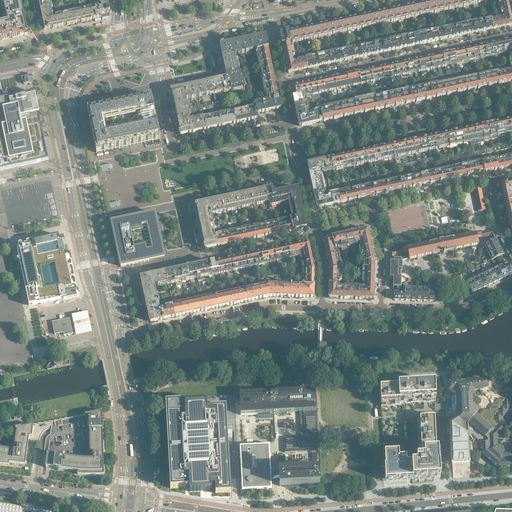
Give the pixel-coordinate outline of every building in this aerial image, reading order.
[(0,0),(0,40),(27,34),(25,24),(24,16),(20,0),(0,0)] [(51,8),(50,1),(49,0),(45,1),(39,2),(40,10),(50,8),(51,8)] [(109,11),(106,0),(90,0),(91,3),(93,4),(94,4),(95,7),(87,9),(87,10),(84,11),(86,22),(92,21),(92,20),(109,16),(108,11),(109,11)] [(439,7),(438,0),(432,2),(432,3),(434,13),(439,12),(439,11),(441,11),(440,7),(439,7)] [(449,10),(446,0),(438,0),(439,7),(440,7),(441,11),(444,10),(444,11),(449,10)] [(453,4),(452,0),(446,0),(449,10),(453,9),(453,8),(456,7),(455,3),(453,4)] [(478,7),(478,4),(476,0),(467,0),(468,1),(469,0),(470,4),(473,4),(473,5),(472,5),(472,8),(478,7)] [(434,13),(432,3),(432,2),(423,3),(424,10),(426,10),(427,14),(429,13),(430,14),(434,13)] [(424,10),(423,3),(417,5),(417,6),(420,16),(424,15),(424,14),(427,14),(426,10),(424,10)] [(420,16),(417,6),(417,5),(409,6),(410,13),(411,13),(412,17),(415,16),(415,17),(420,16)] [(410,13),(409,6),(403,8),(403,9),(405,19),(410,18),(410,17),(412,17),(411,13),(410,13)] [(510,14),(509,8),(508,6),(498,8),(499,10),(500,11),(501,13),(502,14),(502,15),(503,16),(510,14)] [(52,15),(50,8),(40,10),(42,18),(48,17),(51,16),(52,15)] [(405,19),(403,9),(403,8),(394,10),(396,16),(397,16),(398,20),(400,19),(401,20),(405,19)] [(396,16),(394,10),(388,11),(389,12),(391,22),(395,21),(395,20),(398,20),(397,16),(396,16)] [(86,22),(84,11),(81,12),(80,11),(76,12),(73,12),(73,14),(70,14),(72,25),(86,22)] [(391,22),(389,12),(388,11),(380,13),(381,19),(382,19),(383,23),(386,22),(386,23),(391,22)] [(381,19),(380,13),(374,14),(374,15),(376,25),(381,24),(381,23),(383,23),(382,19),(381,19)] [(72,25),(70,14),(67,15),(66,14),(59,15),(59,17),(56,17),(56,18),(58,28),(72,25)] [(376,25),(374,15),(374,14),(365,16),(367,22),(368,22),(369,26),(371,25),(372,26),(376,25)] [(511,25),(511,22),(510,14),(503,16),(504,17),(506,27),(511,25)] [(58,28),(56,18),(53,19),(51,18),(51,16),(48,17),(49,20),(50,29),(52,28),(52,29),(58,28)] [(367,22),(365,16),(359,17),(360,18),(362,28),(366,27),(369,26),(368,22),(367,22)] [(50,29),(49,20),(48,17),(42,18),(44,28),(43,29),(44,31),(45,31),(46,30),(50,29)] [(362,28),(360,18),(359,17),(351,19),(352,25),(353,25),(354,29),(357,29),(362,28)] [(504,17),(502,18),(501,17),(497,18),(499,28),(506,27),(504,17)] [(493,30),(491,20),(490,18),(488,19),(488,20),(484,20),(487,31),(493,30)] [(499,28),(497,18),(493,19),(493,20),(491,20),(493,30),(499,28)] [(352,25),(351,19),(345,20),(345,21),(347,32),(352,31),(352,30),(354,29),(353,25),(352,25)] [(347,32),(345,21),(345,20),(336,22),(338,28),(339,28),(340,32),(343,32),(347,32)] [(487,31),(484,20),(481,21),(480,20),(478,21),(481,32),(487,31)] [(481,32),(478,21),(476,21),(476,22),(473,23),(475,33),(481,32)] [(338,28),(336,22),(330,23),(331,24),(333,35),(337,34),(337,33),(340,32),(339,28),(338,28)] [(333,35),(331,24),(330,23),(322,25),(323,32),(325,31),(325,35),(328,35),(328,36),(333,35)] [(469,35),(466,23),(464,24),(464,25),(461,25),(463,36),(469,35)] [(475,33),(473,23),(469,24),(468,23),(466,23),(469,35),(475,33)] [(323,32),(322,25),(316,26),(316,27),(318,38),(323,37),(323,36),(325,35),(325,31),(323,32)] [(463,36),(461,25),(457,26),(456,25),(454,26),(457,37),(463,36)] [(318,38),(316,27),(316,26),(307,28),(309,35),(310,34),(311,38),(314,38),(314,39),(318,38)] [(457,37),(454,26),(452,26),(452,27),(449,28),(451,38),(457,37)] [(309,35),(307,28),(301,29),(302,31),(304,41),(308,40),(308,39),(311,38),(310,34),(309,35)] [(451,38),(449,28),(443,29),(445,40),(451,38)] [(304,41),(302,31),(301,29),(293,31),(294,38),(296,37),(296,41),(299,41),(299,42),(304,41)] [(445,40),(443,29),(437,30),(439,41),(445,40)] [(439,41),(437,30),(431,32),(433,42),(439,41)] [(294,38),(293,31),(287,32),(287,34),(289,42),(291,42),(292,43),(294,43),(294,42),(296,41),(296,37),(294,38)] [(289,42),(287,34),(287,32),(280,34),(282,45),(289,44),(289,42)] [(433,42),(431,32),(425,33),(427,44),(433,42)] [(427,44),(425,33),(419,34),(421,45),(427,44)] [(421,45),(419,34),(413,35),(415,46),(421,45)] [(415,46),(413,35),(407,37),(409,47),(415,46)] [(269,56),(267,46),(265,38),(265,37),(258,39),(260,50),(257,51),(257,54),(256,54),(257,58),(258,58),(269,56)] [(409,47),(407,37),(401,38),(403,49),(409,47)] [(403,49),(401,38),(395,39),(397,50),(403,49)] [(260,50),(258,39),(250,40),(252,50),(253,50),(256,49),(256,51),(257,51),(260,50)] [(397,50),(395,39),(389,40),(391,51),(397,50)] [(252,50),(250,40),(243,42),(245,53),(249,52),(253,51),(253,50),(252,50)] [(391,51),(389,40),(383,42),(385,52),(391,51)] [(245,53),(243,42),(236,43),(238,53),(238,54),(241,53),(241,54),(245,53)] [(385,52),(383,42),(377,43),(379,54),(385,52)] [(510,50),(508,42),(502,43),(504,53),(507,52),(508,51),(510,50)] [(238,53),(236,43),(228,45),(231,56),(234,56),(235,56),(234,54),(238,53)] [(379,54),(377,43),(371,45),(373,55),(379,54)] [(504,53),(502,43),(496,44),(498,54),(504,53)] [(292,49),(291,47),(290,45),(289,44),(282,45),(284,53),(294,51),(293,49),(292,49)] [(498,54),(496,44),(490,45),(492,55),(498,54)] [(231,56),(228,45),(221,46),(224,59),(231,58),(231,56)] [(373,55),(371,45),(365,46),(367,56),(373,55)] [(492,55),(490,45),(484,47),(486,57),(492,56),(492,55)] [(367,56),(365,46),(359,47),(361,57),(367,56)] [(361,57),(359,47),(353,48),(355,59),(361,57)] [(486,57),(484,47),(478,48),(480,58),(486,57)] [(355,59),(353,48),(347,50),(349,60),(355,59)] [(480,58),(478,48),(472,49),(474,59),(480,58)] [(474,59),(472,49),(466,50),(468,61),(474,59)] [(349,60),(347,50),(341,51),(343,61),(349,60)] [(468,61),(466,50),(460,52),(462,62),(468,61)] [(294,57),(293,55),(294,53),(294,51),(284,53),(286,62),(292,61),(293,59),(293,58),(294,57)] [(343,61),(341,51),(335,52),(338,63),(343,61)] [(338,63),(335,52),(329,53),(332,64),(338,63)] [(462,62),(460,52),(454,53),(456,63),(462,62)] [(332,64),(329,53),(323,55),(326,65),(332,64)] [(456,63),(454,53),(448,54),(450,65),(456,63)] [(450,65),(448,54),(442,56),(445,67),(447,66),(447,65),(450,65)] [(326,65),(323,55),(317,56),(320,66),(326,65)] [(237,65),(236,60),(235,61),(234,56),(231,56),(231,58),(224,59),(225,67),(236,65),(237,65)] [(270,63),(270,60),(269,56),(258,58),(259,61),(258,61),(259,65),(260,65),(270,63)] [(320,66),(317,56),(311,57),(314,68),(320,66)] [(445,67),(442,56),(436,57),(439,67),(442,66),(442,67),(445,67)] [(314,68),(311,57),(305,58),(306,60),(308,69),(314,68)] [(439,67),(436,57),(430,58),(433,69),(435,69),(435,68),(439,67)] [(433,69),(430,58),(424,59),(427,70),(430,69),(430,70),(433,69)] [(306,60),(303,60),(303,59),(299,60),(301,70),(308,69),(306,60)] [(427,70),(424,59),(418,61),(421,72),(423,71),(423,70),(427,70)] [(301,70),(299,60),(295,61),(295,62),(293,62),(295,72),(301,70)] [(295,72),(293,62),(292,61),(286,62),(288,73),(295,72)] [(421,72),(418,61),(412,62),(415,72),(418,72),(421,72)] [(415,72),(412,62),(406,63),(409,74),(411,74),(411,73),(415,72)] [(272,69),(270,63),(260,65),(260,68),(259,68),(260,72),(261,72),(272,69)] [(409,74),(406,63),(400,64),(403,75),(406,74),(406,75),(409,74)] [(403,75),(400,64),(395,66),(397,77),(399,77),(399,76),(403,75)] [(239,72),(238,68),(237,68),(236,65),(225,67),(227,75),(241,72),(241,71),(239,72)] [(397,77),(395,66),(389,67),(391,77),(394,77),(394,78),(397,77)] [(391,77),(389,67),(383,68),(385,80),(387,79),(387,78),(391,77)] [(385,80),(383,68),(377,70),(379,80),(382,79),(383,80),(385,80)] [(273,76),(272,69),(261,72),(262,74),(261,75),(261,79),(263,79),(263,78),(273,76)] [(379,80),(377,70),(371,71),(373,82),(375,82),(375,81),(379,80)] [(373,82),(371,71),(365,72),(367,82),(370,82),(371,83),(373,82)] [(508,83),(505,71),(501,72),(501,73),(499,74),(498,74),(501,84),(508,83)] [(243,84),(243,83),(243,82),(243,81),(243,80),(242,78),(241,72),(227,75),(228,79),(229,80),(231,91),(232,95),(245,93),(244,89),(244,88),(244,87),(244,86),(244,85),(244,84),(243,84)] [(367,82),(365,72),(359,73),(361,84),(361,85),(364,84),(363,83),(367,82)] [(501,84),(498,74),(499,74),(498,73),(495,73),(495,72),(491,73),(494,86),(501,84)] [(361,84),(359,73),(353,75),(355,86),(357,85),(361,84)] [(494,86),(491,73),(487,74),(487,75),(485,76),(487,87),(494,86)] [(32,83),(31,78),(33,78),(33,77),(32,74),(30,75),(30,74),(27,75),(28,76),(21,78),(22,81),(24,81),(24,84),(24,85),(32,83)] [(355,86),(353,75),(347,76),(349,86),(353,85),(353,86),(355,86)] [(487,87),(485,76),(484,75),(481,75),(481,76),(478,77),(480,88),(487,87)] [(275,83),(273,76),(263,78),(263,79),(263,82),(262,82),(263,86),(264,86),(275,83)] [(349,86),(347,76),(341,77),(343,88),(345,88),(345,87),(349,86)] [(343,88),(341,77),(335,78),(337,89),(341,88),(341,89),(343,88)] [(473,90),(471,77),(467,78),(467,79),(464,80),(466,91),(473,90)] [(480,88),(478,77),(475,78),(475,77),(471,77),(473,90),(480,88)] [(337,89),(335,78),(329,80),(331,91),(333,91),(333,90),(337,89)] [(231,91),(229,80),(228,79),(222,81),(224,93),(231,91)] [(466,91),(464,80),(464,79),(460,80),(460,81),(457,81),(460,93),(466,91)] [(331,91),(329,80),(323,81),(325,91),(329,91),(331,91)] [(224,93),(222,81),(214,82),(217,94),(224,93)] [(325,91),(323,81),(317,82),(319,94),(321,93),(321,92),(325,91)] [(460,93),(457,81),(454,82),(454,81),(450,82),(453,94),(460,93)] [(217,94),(214,82),(207,84),(210,96),(217,94)] [(320,98),(319,94),(317,82),(311,84),(313,95),(318,98),(319,102),(321,102),(320,98)] [(453,94),(450,82),(446,83),(446,84),(443,84),(446,96),(453,94)] [(276,90),(275,83),(264,86),(265,89),(264,89),(264,93),(266,93),(276,90)] [(446,96),(443,84),(443,83),(439,84),(440,85),(437,86),(439,97),(446,96)] [(210,96),(207,84),(200,85),(202,96),(206,95),(206,96),(210,96)] [(313,95),(311,84),(305,85),(307,95),(307,96),(308,96),(313,98),(314,98),(316,103),(319,102),(318,98),(313,95)] [(202,96),(200,85),(192,87),(195,98),(198,97),(199,98),(202,97),(202,96)] [(307,95),(305,85),(291,88),(293,97),(301,96),(301,98),(304,97),(305,98),(312,99),(313,99),(313,101),(314,103),(316,103),(314,98),(313,98),(308,96),(307,96),(307,95)] [(432,99),(429,85),(426,86),(426,87),(423,88),(425,100),(432,99)] [(439,97),(437,86),(436,85),(433,85),(429,85),(432,99),(439,97)] [(195,98),(192,87),(185,88),(186,96),(186,99),(187,99),(191,98),(191,99),(195,99),(195,98)] [(186,99),(186,96),(185,88),(171,91),(172,96),(173,95),(176,106),(185,104),(185,103),(185,100),(187,100),(187,99),(186,99)] [(425,100),(423,88),(416,89),(419,102),(425,100)] [(419,102),(416,89),(413,90),(413,89),(409,90),(412,103),(419,102)] [(278,99),(276,90),(266,93),(266,95),(267,96),(268,99),(269,99),(272,98),(272,99),(273,99),(273,100),(278,99)] [(412,103),(409,90),(405,90),(405,91),(402,92),(405,104),(412,103)] [(43,138),(40,120),(39,120),(38,119),(39,119),(38,118),(37,113),(37,112),(36,107),(36,106),(35,105),(36,105),(36,102),(35,102),(35,101),(34,97),(33,92),(33,93),(20,95),(20,96),(0,99),(0,171),(2,171),(8,170),(8,169),(41,162),(48,161),(44,142),(43,142),(43,138)] [(405,104),(402,92),(395,93),(398,106),(405,104)] [(398,106),(395,93),(392,94),(392,93),(388,94),(391,107),(398,106)] [(391,107),(388,94),(385,95),(385,96),(382,96),(384,109),(391,107)] [(97,155),(161,141),(154,110),(151,96),(136,99),(87,109),(97,155)] [(306,103),(305,98),(304,97),(301,98),(301,96),(293,97),(295,106),(306,103)] [(384,109),(382,96),(375,98),(377,110),(384,109)] [(280,109),(278,99),(273,100),(273,99),(272,99),(272,98),(269,99),(269,101),(270,101),(271,103),(272,102),(272,104),(271,105),(272,111),(280,109)] [(371,112),(368,98),(364,99),(364,100),(361,101),(364,113),(371,112)] [(377,110),(375,98),(372,99),(371,98),(368,98),(371,112),(377,110)] [(272,111),(271,105),(272,104),(272,102),(271,103),(270,101),(269,101),(262,102),(264,112),(272,111)] [(364,113),(361,101),(354,102),(357,115),(364,113)] [(264,112),(262,102),(255,104),(255,105),(254,105),(253,107),(253,108),(251,108),(251,109),(248,110),(250,120),(257,119),(256,116),(258,115),(258,114),(264,112)] [(357,115),(354,102),(351,103),(351,102),(347,103),(350,116),(357,115)] [(189,111),(188,107),(187,107),(186,104),(186,103),(185,103),(185,104),(176,106),(177,113),(189,111)] [(308,110),(306,103),(295,106),(296,113),(308,110)] [(350,116),(347,103),(344,104),(341,105),(343,118),(350,116)] [(343,118),(341,105),(334,107),(336,119),(343,118)] [(336,119),(334,107),(331,107),(330,106),(327,107),(330,120),(336,119)] [(330,120),(327,107),(323,108),(323,109),(320,110),(320,111),(323,122),(330,120)] [(250,120),(248,110),(245,110),(245,109),(241,110),(243,122),(250,120)] [(243,122),(241,110),(236,111),(237,112),(233,113),(236,124),(243,122)] [(309,125),(307,115),(308,115),(307,113),(308,112),(308,110),(296,113),(299,127),(300,127),(309,125)] [(189,118),(189,115),(190,114),(189,111),(177,113),(179,120),(189,118)] [(323,122),(320,111),(314,113),(316,123),(323,122)] [(228,125),(226,113),(222,114),(222,115),(219,116),(221,127),(228,125)] [(236,124),(233,113),(230,114),(230,113),(226,113),(228,125),(236,124)] [(316,123),(314,113),(310,114),(310,115),(308,115),(307,115),(309,125),(316,123)] [(221,127),(219,116),(216,117),(215,116),(211,117),(214,128),(221,127)] [(40,117),(39,118),(44,137),(48,136),(45,119),(41,120),(40,117)] [(214,128),(211,117),(207,117),(207,119),(204,119),(206,130),(214,128)] [(192,133),(190,126),(192,125),(191,121),(189,122),(189,118),(179,120),(181,131),(180,131),(181,135),(192,133)] [(206,130),(204,119),(201,120),(200,119),(196,120),(199,131),(206,130)] [(199,131),(196,120),(193,120),(193,121),(191,121),(192,125),(190,126),(192,133),(199,131)] [(511,133),(511,132),(509,122),(502,123),(504,134),(511,133)] [(504,134),(502,123),(495,125),(497,136),(504,134)] [(497,136),(495,125),(488,126),(491,137),(497,136)] [(491,137),(488,126),(481,128),(484,139),(491,137)] [(484,139),(481,128),(474,129),(477,140),(484,139)] [(477,140),(474,129),(468,130),(470,142),(477,140)] [(470,142),(468,130),(461,132),(463,143),(470,142)] [(463,143),(461,132),(454,133),(456,145),(463,143)] [(456,145),(454,133),(447,135),(449,146),(456,145)] [(449,146),(447,135),(440,136),(443,148),(447,147),(446,146),(449,146)] [(443,148),(440,136),(433,138),(436,149),(439,148),(439,149),(443,148)] [(436,149),(433,138),(427,139),(429,150),(429,151),(433,150),(433,149),(436,149)] [(429,150),(427,139),(420,141),(422,152),(426,151),(429,150)] [(422,152),(420,141),(413,142),(415,153),(418,152),(418,153),(422,152)] [(415,153),(413,142),(406,144),(408,154),(411,154),(411,155),(415,154),(415,153)] [(408,154),(406,144),(399,145),(402,157),(405,156),(405,155),(408,154)] [(402,157),(399,145),(392,146),(394,157),(395,157),(398,157),(398,158),(402,157)] [(394,157),(392,146),(385,148),(388,158),(388,159),(392,158),(392,157),(394,157)] [(388,158),(385,148),(379,149),(381,161),(385,160),(385,159),(388,158)] [(381,161),(379,149),(372,151),(374,161),(377,161),(381,161)] [(374,162),(374,161),(372,151),(365,152),(367,163),(370,162),(370,163),(374,162)] [(367,163),(365,152),(358,154),(360,165),(364,164),(364,163),(367,163)] [(360,165),(358,154),(351,155),(353,166),(356,165),(357,166),(360,165)] [(353,166),(351,155),(344,157),(347,167),(347,168),(351,167),(350,166),(353,166)] [(511,167),(509,156),(505,157),(505,158),(502,158),(504,169),(511,167)] [(347,167),(344,157),(338,158),(340,169),(344,168),(347,167)] [(340,169),(338,158),(331,160),(333,170),(336,169),(336,170),(340,169)] [(504,169),(502,158),(499,159),(499,158),(495,159),(495,160),(498,170),(504,169)] [(333,170),(331,160),(324,161),(326,172),(333,170)] [(491,172),(488,160),(484,161),(485,162),(482,163),(484,173),(491,172)] [(498,170),(495,160),(492,161),(492,160),(488,160),(491,172),(498,170)] [(326,172),(324,161),(317,162),(319,171),(319,172),(321,171),(322,172),(323,172),(324,172),(326,172)] [(319,171),(317,162),(308,165),(309,173),(319,171)] [(477,174),(475,163),(471,164),(471,165),(468,166),(470,176),(477,174)] [(484,173),(482,163),(479,163),(478,163),(475,163),(477,174),(484,173)] [(470,176),(468,166),(465,166),(465,165),(461,166),(463,177),(470,176)] [(463,177),(461,166),(457,167),(457,168),(454,169),(456,179),(463,177)] [(456,179),(454,169),(454,168),(447,169),(450,180),(456,179)] [(450,180),(447,169),(440,171),(443,182),(450,180)] [(321,177),(321,175),(319,174),(319,172),(319,171),(309,173),(311,180),(321,177)] [(443,182),(440,171),(434,172),(436,183),(443,182)] [(436,183),(434,172),(427,174),(429,185),(436,183)] [(429,185),(427,174),(420,175),(422,186),(429,185)] [(422,186),(420,175),(413,177),(415,188),(422,186)] [(323,184),(321,177),(311,180),(312,187),(323,184)] [(415,188),(413,177),(406,178),(409,189),(415,188)] [(409,189),(406,178),(399,179),(400,180),(402,190),(409,189)] [(402,190),(400,180),(397,181),(396,180),(392,181),(395,192),(402,190)] [(395,192),(392,181),(389,182),(389,183),(386,183),(388,193),(395,192)] [(388,193),(386,183),(383,184),(383,183),(379,184),(381,195),(388,193)] [(324,191),(323,184),(312,187),(314,193),(324,191)] [(381,195),(379,184),(375,185),(375,186),(372,186),(374,196),(381,195)] [(510,190),(509,189),(507,189),(506,189),(505,184),(501,185),(501,186),(503,196),(511,194),(511,190),(510,190)] [(374,196),(372,186),(369,187),(369,186),(365,187),(367,198),(374,196)] [(367,198),(365,187),(361,188),(361,189),(358,189),(361,199),(367,198)] [(486,210),(481,188),(473,190),(478,212),(486,210)] [(283,202),(280,192),(274,194),(274,192),(273,193),(272,189),(265,190),(268,202),(270,201),(271,206),(279,204),(279,203),(283,202)] [(300,199),(297,189),(280,192),(283,202),(287,201),(289,202),(289,201),(300,199)] [(361,199),(358,189),(356,190),(355,189),(351,190),(354,201),(361,199)] [(268,202),(265,190),(258,192),(261,204),(265,203),(264,202),(268,202)] [(354,201),(351,190),(348,191),(345,192),(347,202),(354,201)] [(324,197),(324,195),(325,194),(324,191),(314,193),(315,200),(325,198),(324,197)] [(261,204),(258,192),(251,194),(253,205),(256,204),(256,205),(261,204)] [(347,202),(345,192),(342,193),(342,192),(338,193),(340,204),(347,202)] [(340,204),(338,193),(331,194),(333,205),(340,204)] [(253,205),(251,194),(243,195),(246,207),(250,206),(250,205),(253,205)] [(333,205),(331,194),(329,195),(328,196),(327,196),(326,197),(324,197),(325,198),(326,207),(333,205)] [(511,201),(511,194),(503,196),(504,203),(511,201)] [(246,207),(243,195),(236,197),(238,208),(242,207),(242,208),(246,207)] [(238,208),(236,197),(229,198),(231,210),(235,210),(235,209),(238,208)] [(231,210),(229,198),(221,200),(224,211),(227,210),(227,211),(231,210)] [(326,207),(325,198),(315,200),(317,209),(326,207)] [(302,213),(300,202),(300,199),(289,201),(289,202),(292,215),(302,213)] [(224,211),(221,200),(214,201),(216,213),(224,211)] [(216,213),(214,201),(207,203),(208,208),(209,213),(210,213),(212,212),(212,213),(216,213)] [(116,202),(108,204),(109,210),(118,208),(119,208),(120,207),(120,206),(121,205),(120,204),(120,203),(120,202),(119,202),(118,202),(117,202),(116,202)] [(214,229),(213,225),(212,220),(211,221),(211,218),(210,218),(209,218),(209,215),(207,215),(208,212),(209,213),(208,208),(207,203),(196,205),(196,210),(198,209),(199,217),(199,219),(200,219),(200,220),(199,221),(200,222),(201,223),(202,231),(202,232),(202,234),(203,234),(203,235),(202,235),(203,237),(204,237),(205,245),(204,245),(205,249),(217,247),(215,237),(213,235),(212,232),(213,232),(214,231),(213,229),(214,229)] [(140,263),(149,261),(164,258),(155,213),(139,217),(112,223),(118,252),(120,262),(121,267),(133,264),(140,263)] [(304,221),(302,213),(292,215),(292,217),(291,219),(290,219),(291,224),(304,221)] [(292,231),(291,224),(290,219),(278,222),(280,233),(292,231)] [(306,228),(304,221),(291,224),(292,231),(306,228)] [(280,233),(278,222),(272,223),(274,235),(280,233)] [(274,235),(272,223),(266,225),(268,236),(274,235)] [(268,236),(266,225),(260,226),(262,237),(268,236)] [(262,237),(260,226),(254,227),(256,238),(262,237)] [(256,238),(254,227),(248,228),(250,240),(256,238)] [(250,240),(248,228),(242,230),(244,241),(250,240)] [(244,241),(242,230),(236,231),(238,242),(244,241)] [(369,239),(367,230),(359,232),(361,242),(360,243),(360,244),(363,244),(362,240),(369,239)] [(238,242),(236,231),(230,232),(232,243),(238,242)] [(232,243),(230,232),(216,235),(215,237),(217,247),(232,243)] [(361,242),(359,232),(352,233),(355,244),(358,244),(358,243),(360,243),(361,242)] [(479,245),(478,243),(477,238),(490,236),(489,232),(480,234),(480,233),(471,235),(471,234),(470,235),(465,236),(464,234),(454,236),(454,239),(452,239),(453,241),(445,242),(445,240),(444,240),(444,239),(442,240),(437,242),(438,244),(431,246),(432,253),(440,252),(441,254),(443,253),(443,254),(445,254),(444,253),(447,253),(446,250),(454,249),(454,250),(479,245)] [(355,244),(352,233),(345,235),(348,246),(355,244)] [(348,246),(345,235),(339,236),(341,247),(348,246)] [(78,291),(70,253),(68,253),(67,247),(66,246),(65,246),(64,247),(64,248),(62,241),(63,241),(63,240),(63,239),(62,239),(62,238),(61,238),(59,239),(58,236),(34,241),(31,242),(31,241),(27,242),(27,244),(24,245),(25,249),(23,249),(23,250),(17,252),(30,308),(64,301),(79,298),(78,291)] [(341,247),(339,236),(332,238),(334,247),(335,248),(337,248),(338,248),(341,247)] [(334,247),(332,238),(323,239),(326,253),(326,254),(326,256),(327,256),(327,257),(338,254),(338,252),(336,251),(335,248),(334,247)] [(371,244),(370,244),(369,239),(362,240),(363,244),(360,244),(361,246),(359,248),(360,250),(371,247),(372,246),(371,244)] [(498,245),(497,243),(497,242),(496,239),(492,241),(484,245),(487,250),(498,245)] [(312,255),(309,242),(301,244),(304,257),(312,255)] [(304,257),(301,244),(295,245),(297,256),(300,256),(301,258),(304,257)] [(401,272),(402,263),(402,262),(401,262),(401,260),(402,260),(408,259),(408,260),(433,255),(432,253),(431,246),(430,244),(412,248),(412,247),(411,247),(411,248),(403,250),(390,253),(390,262),(391,262),(390,277),(394,277),(393,287),(394,287),(400,287),(401,277),(400,277),(400,271),(401,272)] [(297,256),(295,245),(288,247),(290,258),(297,256)] [(490,255),(500,250),(499,248),(500,247),(499,245),(498,245),(487,250),(489,253),(488,253),(489,255),(490,255)] [(290,258),(288,247),(281,248),(283,259),(290,258)] [(373,254),(372,250),(372,248),(371,248),(371,247),(360,250),(361,256),(373,254)] [(283,259),(281,248),(274,250),(277,261),(283,259)] [(277,261),(274,250),(268,251),(270,262),(277,261)] [(497,258),(503,255),(503,254),(503,255),(502,253),(502,252),(501,250),(500,250),(490,255),(491,258),(490,258),(491,260),(492,260),(494,259),(497,258)] [(270,262),(268,251),(261,253),(263,264),(270,262)] [(263,264),(261,253),(253,254),(256,265),(258,265),(258,266),(263,265),(263,264)] [(256,265),(253,254),(246,256),(249,267),(256,265)] [(340,261),(338,254),(327,257),(327,258),(327,260),(328,260),(329,264),(340,261)] [(374,260),(374,258),(373,258),(373,254),(361,256),(363,262),(364,262),(374,262),(374,260)] [(313,262),(312,255),(304,257),(301,258),(302,264),(308,263),(313,262)] [(249,267),(246,256),(239,257),(241,269),(249,267)] [(241,269),(239,257),(231,259),(234,270),(241,269)] [(234,270),(231,259),(224,261),(227,272),(234,270)] [(227,272),(224,261),(217,262),(219,273),(227,272)] [(341,268),(340,261),(329,264),(329,267),(329,268),(329,270),(330,270),(330,271),(340,268),(340,269),(341,268)] [(219,273),(217,262),(209,264),(212,275),(219,273)] [(315,270),(314,266),(313,262),(308,263),(302,264),(303,271),(315,270)] [(511,272),(507,262),(503,264),(502,264),(508,275),(509,276),(511,275),(511,274),(511,273),(511,272)] [(212,275),(209,264),(202,265),(205,277),(209,277),(208,275),(212,275)] [(508,275),(502,264),(500,265),(500,266),(498,267),(497,268),(502,278),(503,278),(504,278),(506,277),(506,276),(508,275)] [(205,277),(202,265),(195,267),(197,278),(201,277),(201,278),(205,277)] [(197,278),(195,267),(187,268),(190,281),(194,280),(194,278),(197,278)] [(502,278),(497,268),(498,267),(497,267),(495,268),(495,269),(492,270),(497,280),(498,280),(499,281),(501,280),(501,279),(502,278)] [(190,281),(187,268),(180,270),(182,281),(186,280),(186,281),(190,281)] [(342,275),(342,273),(340,273),(340,269),(340,268),(330,271),(329,272),(329,273),(329,274),(329,278),(334,278),(334,277),(341,277),(342,277),(343,275),(342,275)] [(497,280),(492,270),(492,269),(490,270),(490,271),(487,272),(492,283),(493,283),(494,283),(495,282),(496,281),(497,280)] [(182,281),(180,270),(173,271),(175,284),(179,283),(179,281),(182,281)] [(175,284),(173,271),(165,273),(168,284),(171,283),(172,284),(175,284)] [(492,283),(487,272),(487,271),(485,273),(482,275),(487,285),(488,285),(489,286),(490,285),(490,284),(492,283)] [(156,298),(155,294),(154,288),(153,287),(152,285),(154,285),(155,286),(157,285),(158,286),(168,284),(165,273),(141,278),(150,322),(167,319),(165,309),(161,310),(160,311),(158,312),(157,309),(158,308),(157,305),(158,305),(157,298),(156,298)] [(487,285),(482,275),(482,274),(480,275),(480,276),(477,277),(482,288),(483,287),(483,288),(485,287),(485,286),(487,285)] [(468,290),(461,275),(455,277),(463,292),(468,290)] [(482,288),(477,277),(477,276),(475,277),(475,278),(472,280),(477,290),(478,290),(480,290),(480,289),(482,288)] [(314,286),(314,278),(304,278),(304,284),(306,286),(314,286)] [(477,290),(472,280),(469,281),(469,280),(466,281),(472,293),(474,292),(477,291),(477,290)] [(276,297),(276,284),(271,284),(271,286),(267,285),(270,297),(276,297)] [(314,298),(314,286),(306,286),(304,284),(303,285),(305,288),(306,288),(306,298),(314,298)] [(374,292),(374,284),(364,284),(363,285),(364,286),(364,288),(367,288),(367,292),(374,292)] [(270,297),(267,285),(263,285),(263,287),(259,288),(262,299),(270,297)] [(336,299),(336,287),(338,287),(338,285),(329,285),(329,299),(336,299)] [(262,299),(259,288),(256,288),(256,287),(252,288),(254,300),(262,299)] [(254,300),(252,288),(248,289),(248,290),(245,291),(247,302),(254,300)] [(365,300),(366,292),(367,292),(367,288),(364,288),(363,289),(359,288),(358,288),(358,299),(365,300)] [(247,302),(245,291),(241,291),(241,290),(237,291),(240,303),(247,302)] [(240,303),(237,291),(233,292),(234,293),(230,294),(232,305),(240,303)] [(373,300),(374,292),(367,292),(366,292),(365,300),(373,300)] [(404,292),(404,294),(400,293),(400,292),(394,292),(393,300),(394,300),(395,300),(397,301),(398,300),(400,300),(401,301),(403,301),(404,300),(404,292)] [(232,305),(230,294),(227,294),(226,293),(223,294),(225,306),(232,305)] [(225,306),(223,294),(219,295),(219,296),(216,297),(218,308),(225,306)] [(218,308),(216,297),(212,298),(212,296),(208,297),(211,309),(218,308)] [(211,309),(208,297),(204,298),(204,299),(201,300),(203,311),(211,309)] [(203,311),(201,300),(198,301),(197,299),(194,300),(196,312),(203,311)] [(196,312),(194,300),(190,301),(190,302),(187,303),(189,314),(196,312)] [(189,314),(187,303),(183,304),(183,302),(179,303),(182,316),(189,314)] [(182,316),(179,303),(175,304),(175,305),(172,306),(172,307),(174,317),(182,316)] [(174,317),(172,307),(165,308),(165,309),(167,319),(174,317)] [(53,321),(55,334),(64,333),(64,335),(76,333),(77,335),(93,332),(89,311),(72,314),(73,317),(53,321)] [(70,365),(69,361),(69,360),(68,361),(64,362),(63,361),(61,361),(60,359),(61,359),(58,359),(58,360),(54,361),(53,357),(49,357),(49,355),(44,356),(45,360),(49,359),(49,360),(50,361),(49,361),(50,362),(49,362),(48,362),(46,363),(46,366),(47,370),(51,369),(70,365)] [(503,429),(500,426),(499,426),(499,424),(500,424),(502,420),(502,417),(503,417),(504,417),(507,413),(506,410),(507,410),(508,410),(511,406),(511,403),(510,403),(507,400),(506,400),(505,399),(503,399),(502,401),(500,399),(498,399),(498,400),(497,400),(496,401),(496,402),(496,405),(493,405),(493,407),(491,407),(491,409),(489,410),(489,418),(487,418),(485,420),(484,420),(481,417),(479,415),(476,414),(475,415),(473,413),(473,409),(474,408),(473,394),(473,393),(475,391),(475,390),(479,390),(480,391),(485,390),(487,389),(486,382),(485,381),(479,381),(478,382),(477,381),(475,381),(475,383),(473,382),(450,383),(449,384),(449,391),(450,392),(451,395),(452,397),(451,398),(452,416),(454,417),(449,423),(451,464),(452,464),(452,471),(470,468),(470,463),(469,455),(468,439),(468,436),(468,435),(470,435),(471,436),(472,436),(473,437),(475,439),(476,439),(481,443),(481,451),(482,452),(482,453),(484,456),(497,467),(498,468),(502,468),(511,468),(511,467),(511,462),(511,459),(511,458),(511,451),(504,451),(502,451),(503,448),(502,448),(502,447),(501,447),(501,446),(499,448),(498,448),(498,447),(497,445),(497,438),(496,437),(498,436),(500,436),(503,431),(503,430),(503,429)] [(435,410),(443,410),(441,383),(434,383),(380,386),(381,417),(382,419),(383,442),(385,481),(440,478),(439,464),(438,450),(436,451),(434,417),(434,410),(435,410)] [(365,388),(336,389),(338,429),(367,427),(365,388)] [(318,451),(315,391),(315,390),(252,394),(252,393),(239,394),(240,416),(257,415),(257,414),(299,412),(300,437),(284,438),(284,453),(297,452),(318,451)] [(230,479),(227,432),(226,407),(211,408),(211,419),(206,420),(205,412),(187,413),(188,421),(182,421),(181,402),(165,403),(170,488),(170,489),(186,488),(185,477),(190,477),(190,478),(191,479),(191,480),(191,481),(191,482),(192,482),(192,483),(193,484),(194,484),(194,485),(195,485),(196,485),(197,485),(198,484),(199,484),(200,483),(200,484),(201,484),(201,485),(202,484),(203,484),(203,483),(203,482),(203,481),(204,481),(205,481),(206,481),(207,481),(208,481),(208,480),(209,479),(209,478),(209,476),(214,475),(215,494),(231,494),(230,479)] [(445,450),(443,410),(435,410),(434,410),(434,417),(436,451),(438,450),(439,464),(446,464),(445,450)] [(89,460),(84,460),(78,459),(48,455),(46,468),(55,469),(56,470),(56,471),(58,471),(59,470),(78,472),(77,475),(84,476),(90,476),(109,476),(107,429),(107,421),(106,411),(87,416),(87,419),(89,429),(90,455),(93,455),(93,460),(89,460)] [(90,455),(89,429),(87,419),(87,416),(52,422),(48,455),(78,459),(84,460),(89,460),(93,460),(93,455),(90,455)] [(25,465),(28,447),(29,437),(32,437),(33,426),(28,427),(22,428),(22,427),(16,428),(15,428),(15,429),(15,430),(16,430),(16,431),(17,431),(15,446),(17,446),(17,451),(5,449),(2,449),(1,448),(1,447),(0,446),(0,464),(9,466),(9,463),(25,465)] [(366,440),(332,442),(335,481),(368,480),(366,440)] [(269,446),(240,447),(242,490),(271,488),(270,481),(271,481),(279,481),(279,487),(320,485),(319,468),(279,470),(279,478),(271,478),(270,478),(269,446)] [(52,511),(53,507),(19,503),(19,506),(2,504),(0,503),(0,511),(52,511)]
